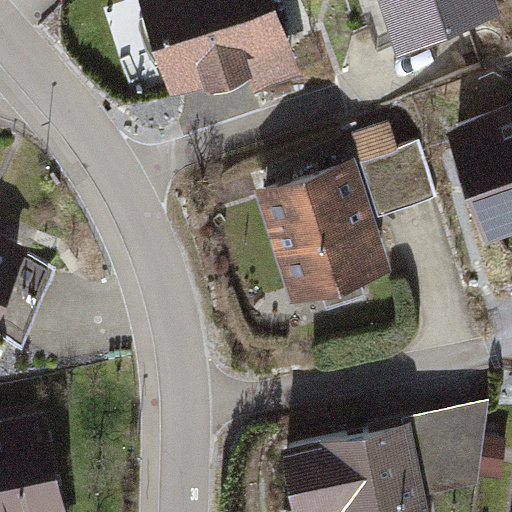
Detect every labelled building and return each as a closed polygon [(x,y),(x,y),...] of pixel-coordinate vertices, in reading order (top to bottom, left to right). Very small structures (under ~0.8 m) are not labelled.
[(142,0),(173,93),(252,67),(258,84),(304,69),(281,0),(142,0)] [(386,0),(403,46),(504,10),(500,0),(386,0)] [(511,106),(457,124),(492,234),(511,227),(511,106)] [(391,119),(354,130),(380,212),(438,194),(421,138),(399,145),(391,119)] [(358,160),(261,189),(294,299),(325,290),(330,304),(369,293),(365,278),(391,270),(358,160)] [(30,244),(0,230),(0,331),(26,342),(59,264),(28,250),(30,244)] [(411,413),(413,418),(427,490),(479,480),(480,472),(485,433),(490,396),(411,413)] [(67,511),(45,409),(0,418),(0,511),(67,511)] [(413,418),(282,443),(295,511),(431,511),(427,490),(413,418)] [(508,435),(485,433),(480,472),(503,475),(508,435)]
